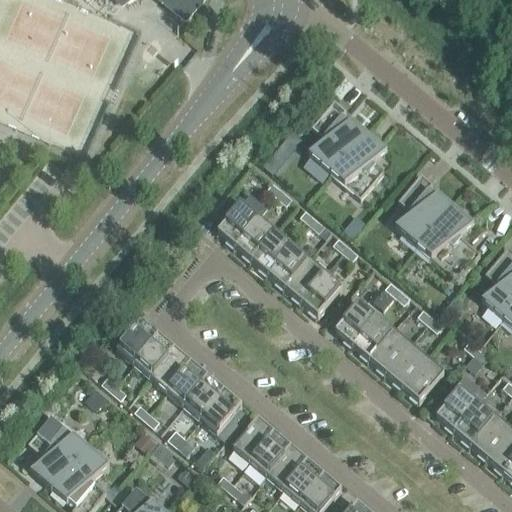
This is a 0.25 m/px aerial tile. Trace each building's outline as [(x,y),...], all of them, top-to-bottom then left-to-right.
[(123,0),(127,4),(133,0),(156,0),(186,24),(205,0),(123,0)] [(329,180),(364,138),(350,126),(348,128),(341,122),(345,117),(333,107),(311,134),(325,146),(307,161),(329,180)] [(290,136),(281,146),(292,155),(300,145),(290,136)] [(386,157),(372,145),(364,138),(329,180),(359,205),(382,178),(371,169),(386,157)] [(416,253),(451,212),(437,200),(435,201),(427,195),(432,190),(420,180),(397,207),(412,220),(394,234),(416,253)] [(275,203),(281,196),(271,188),(266,195),(275,203)] [(291,205),(281,196),(275,203),(285,211),(291,205)] [(216,238),(233,252),(266,214),(249,200),(237,214),(228,206),(215,221),(224,229),(216,238)] [(473,230),(459,219),(451,212),(416,253),(456,287),(479,260),(458,242),(473,230)] [(309,231),(314,224),(304,216),(299,223),(309,231)] [(275,237),(259,223),(233,252),(250,267),(275,237)] [(324,232),(314,224),(309,231),(318,239),(324,232)] [(275,237),(250,267),(267,281),(292,251),(275,237)] [(342,259),(348,253),(337,244),(332,251),(342,259)] [(292,251),(267,281),(283,295),(308,265),(292,251)] [(357,260),(348,253),(342,259),(351,267),(357,260)] [(503,326),(511,315),(511,258),(507,254),(484,281),(499,293),(481,308),(503,326)] [(325,280),(308,265),(283,295),(300,309),(325,280)] [(342,294),(325,280),(300,309),(317,323),(342,294)] [(393,302),(399,296),(389,288),(384,295),(393,302)] [(409,304),(399,296),(393,302),(403,311),(409,304)] [(376,323),(359,308),(355,305),(336,326),(341,330),(334,338),(351,352),(376,323)] [(452,324),(461,313),(452,305),(439,321),(445,326),(448,321),(452,324)] [(426,331),(432,324),(422,315),(416,322),(426,331)] [(511,315),(503,326),(511,334),(511,315)] [(393,337),(376,323),(351,352),(368,366),(393,337)] [(441,332),(432,324),(426,331),(436,339),(441,332)] [(157,341),(141,327),(116,357),(132,371),(157,341)] [(409,351),(393,337),(368,366),(385,380),(409,351)] [(174,355),(157,341),(132,371),(149,385),(174,355)] [(472,362),(478,355),(468,347),(463,353),(472,362)] [(401,395),(426,365),(409,351),(385,380),(401,395)] [(191,370),(174,355),(149,385),(166,399),(191,370)] [(488,363),(478,355),(472,362),(482,370),(488,363)] [(443,379),(426,365),(401,395),(418,409),(443,379)] [(191,370),(166,399),(182,413),(207,384),(191,370)] [(447,410),(436,424),(452,438),(485,399),(464,381),(442,406),(447,410)] [(100,390),(109,398),(115,391),(106,383),(100,390)] [(207,384),(182,413),(199,427),(224,398),(207,384)] [(511,402),(511,400),(511,391),(507,387),(501,394),(511,402)] [(115,391),(109,398),(120,406),(125,400),(115,391)] [(106,403),(95,394),(85,406),(96,415),(106,403)] [(224,398),(199,427),(216,442),(241,412),(224,398)] [(486,399),(485,399),(452,438),(469,452),(494,422),(499,417),(482,403),(486,399)] [(133,418),(143,426),(149,419),(139,411),(133,418)] [(149,419),(143,426),(153,434),(158,428),(149,419)] [(486,466),(511,436),(494,422),(469,452),(486,466)] [(29,477),(51,496),(86,454),(50,424),(27,451),(44,465),(29,477)] [(232,455),(249,469),(274,440),(257,425),(232,455)] [(156,445),(144,435),(134,446),(146,456),(156,445)] [(511,469),(511,437),(511,436),(486,466),(503,480),(511,469)] [(166,446),(176,454),(182,448),(172,439),(166,446)] [(249,469),(265,483),(288,456),(290,454),(274,440),(249,469)] [(176,462),(160,448),(151,459),(167,473),(176,462)] [(182,448),(176,454),(186,462),(191,455),(182,448)] [(86,454),(51,496),(66,508),(67,506),(74,511),(94,511),(105,500),(90,488),(108,473),(86,454)] [(290,454),(288,456),(265,483),(282,498),(307,468),(290,454)] [(299,511),(324,482),(307,468),(282,498),(299,511)] [(511,469),(503,480),(511,488),(511,469)] [(216,488),(226,496),(231,489),(222,482),(216,488)] [(324,482),(299,511),(327,511),(341,496),(324,482)] [(119,495),(111,505),(116,510),(131,492),(126,488),(119,495)] [(231,489),(226,496),(236,505),(242,498),(231,489)] [(154,511),(135,495),(121,511),(154,511)]
